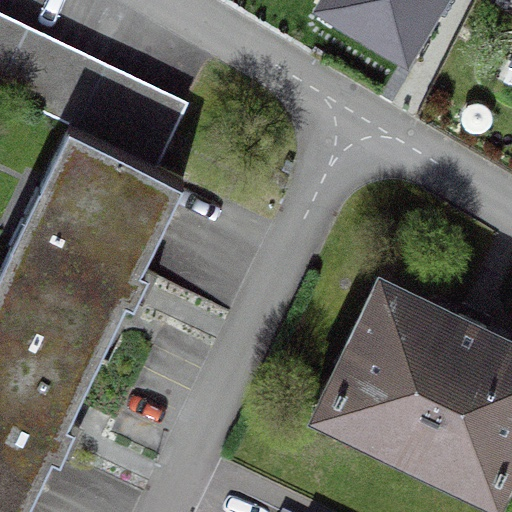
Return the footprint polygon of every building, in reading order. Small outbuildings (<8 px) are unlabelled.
[(440,0),(324,0),(321,6),(407,57),(440,0)] [(153,167),(180,111),(0,24),(0,94),(66,125),(153,167)] [(180,180),(153,167),(66,125),(0,262),(0,315),(94,360),(123,298),(130,302),(144,272),(137,269),(180,180)] [(459,305),(453,317),(381,282),(324,399),(378,426),(374,435),(437,465),(441,456),(496,482),(511,448),(511,345),(481,330),(486,319),(483,317),(480,323),(459,313),(462,307),(459,305)] [(71,425),(64,422),(94,360),(0,315),(0,511),(21,511),(50,452),(57,455),(71,425)]
